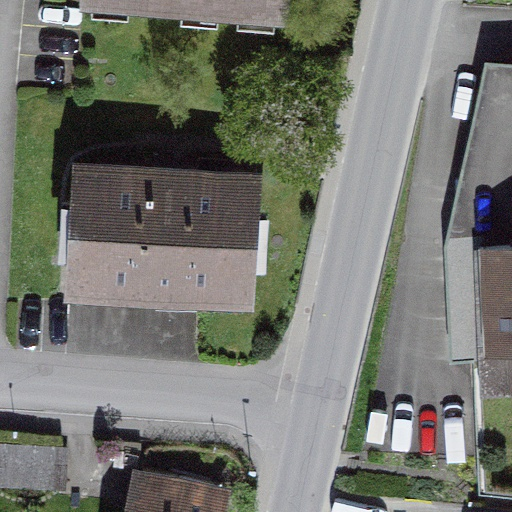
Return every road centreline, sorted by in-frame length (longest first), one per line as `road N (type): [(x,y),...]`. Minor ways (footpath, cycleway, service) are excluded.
road 1 (residential): [(317,404),(404,0)]
road 2 (residential): [(0,377),(317,404)]
